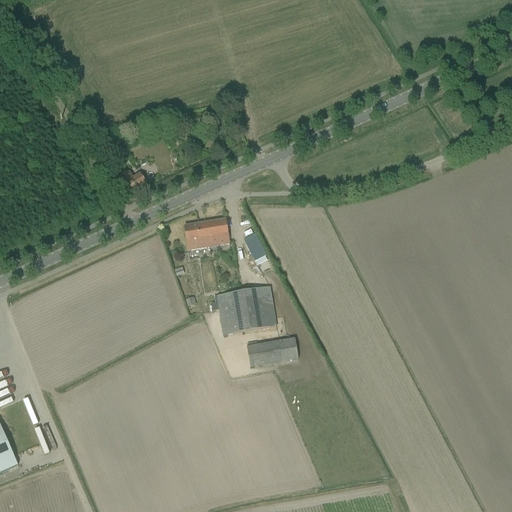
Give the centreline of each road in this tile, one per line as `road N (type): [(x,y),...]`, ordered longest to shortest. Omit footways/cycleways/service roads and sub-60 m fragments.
road 1 (unclassified): [(276,159),(294,191),(353,189),(511,125)]
road 2 (tertiary): [(276,159),(511,51)]
road 3 (unclassified): [(132,222),(0,15)]
road 4 (unclassified): [(82,511),(0,313)]
road 5 (tertiary): [(132,222),(276,159)]
road 6 (tertiary): [(0,282),(132,222)]
